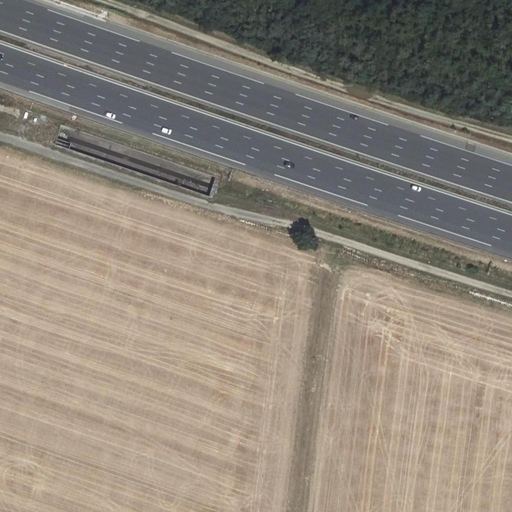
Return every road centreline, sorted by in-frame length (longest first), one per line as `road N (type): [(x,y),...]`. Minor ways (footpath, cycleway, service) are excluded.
road 1 (motorway): [(0,62),(511,234)]
road 2 (motorway): [(511,183),(0,11)]
road 3 (track): [(0,135),(234,214),(511,291)]
road 4 (track): [(102,0),(511,139)]
